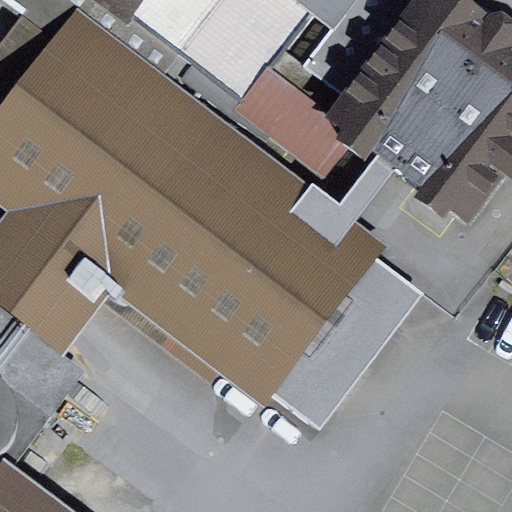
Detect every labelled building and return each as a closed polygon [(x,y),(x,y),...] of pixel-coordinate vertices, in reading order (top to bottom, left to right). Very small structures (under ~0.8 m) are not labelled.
[(0,0),(0,2),(21,17),(53,41),(79,6),(113,30),(135,0),(0,0)] [(328,31),(287,0),(135,0),(113,30),(168,73),(181,55),(244,100),(235,109),(324,180),(349,148),(335,138),(342,128),(328,117),(342,96),(302,66),(328,31)] [(287,0),(328,31),(302,66),(342,96),(414,0),(287,0)] [(488,15),(466,0),(414,0),(342,96),(328,117),(342,128),(335,138),(349,148),(365,160),(373,149),(380,153),(398,167),(426,187),(421,195),(443,211),(449,203),(468,216),(503,168),(511,174),(511,16),(504,11),(488,15)] [(113,30),(79,6),(53,41),(0,109),(0,202),(11,211),(116,290),(263,404),(273,391),(324,430),(426,298),(377,260),(389,245),(358,220),(339,206),(168,73),(113,30)] [(0,44),(0,109),(53,41),(21,17),(0,44)] [(380,153),(339,206),(358,220),(398,167),(380,153)] [(116,290),(11,211),(0,225),(0,307),(65,357),(116,290)] [(0,511),(68,511),(12,469),(86,372),(65,357),(0,307),(0,511)]
